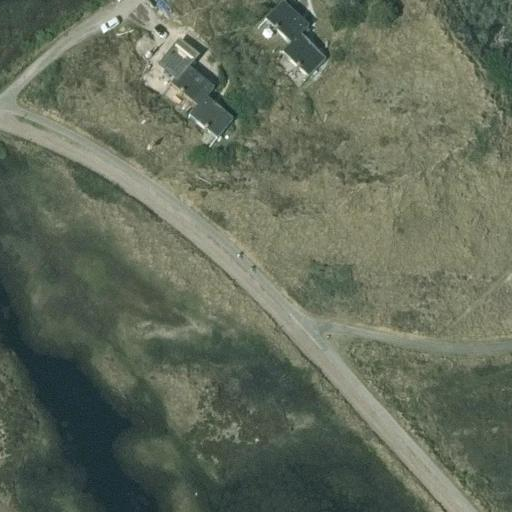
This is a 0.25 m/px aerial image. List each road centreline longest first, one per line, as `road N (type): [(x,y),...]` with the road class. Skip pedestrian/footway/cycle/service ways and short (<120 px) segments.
road 1 (unknown): [(0,125),(91,164),(225,266),(450,511)]
road 2 (residential): [(0,109),(58,49),(134,0)]
